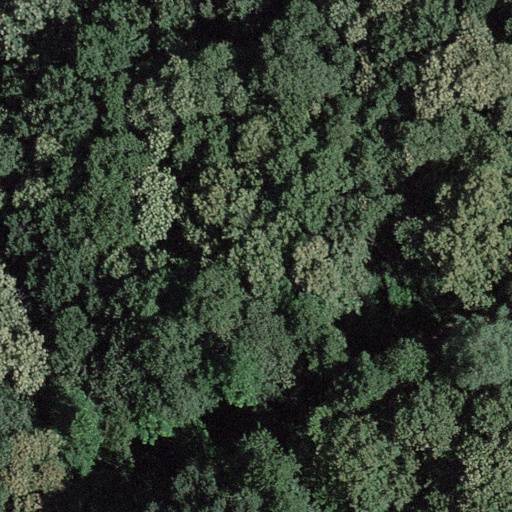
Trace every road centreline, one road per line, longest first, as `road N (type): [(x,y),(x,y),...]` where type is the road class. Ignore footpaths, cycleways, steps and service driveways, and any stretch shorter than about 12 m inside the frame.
road 1 (track): [(227,511),(405,360)]
road 2 (track): [(511,411),(337,511)]
road 3 (track): [(405,360),(511,289)]
